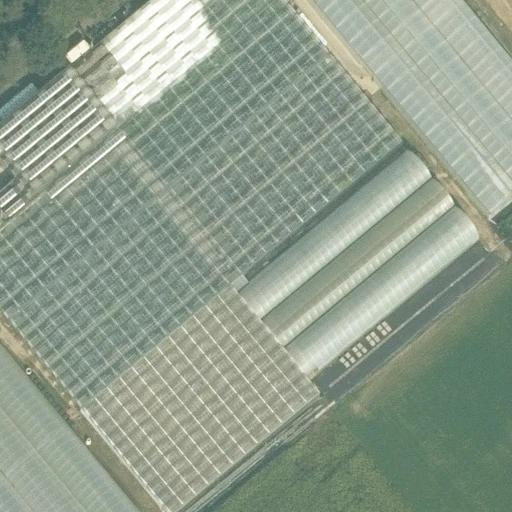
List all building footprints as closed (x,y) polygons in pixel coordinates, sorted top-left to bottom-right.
[(7,223),(0,228),(0,315),(80,413),(241,280),(402,147),(280,0),(275,0),(118,131),(7,223)] [(155,0),(68,72),(118,131),(275,0),(155,0)] [(511,198),(511,69),(454,0),(306,0),(488,218),(511,198)] [(68,72),(0,129),(0,166),(14,184),(0,195),(0,215),(7,223),(118,131),(68,72)] [(241,280),(80,413),(162,511),(181,511),(319,398),(304,380),(316,370),(318,372),(478,239),(407,153),(246,286),(241,280)] [(453,279),(460,290),(496,269),(485,251),(473,258),(471,254),(453,265),(459,275),(453,279)] [(383,339),(392,350),(450,304),(440,290),(412,312),(414,315),(383,339)] [(136,511),(0,346),(0,511),(136,511)]
